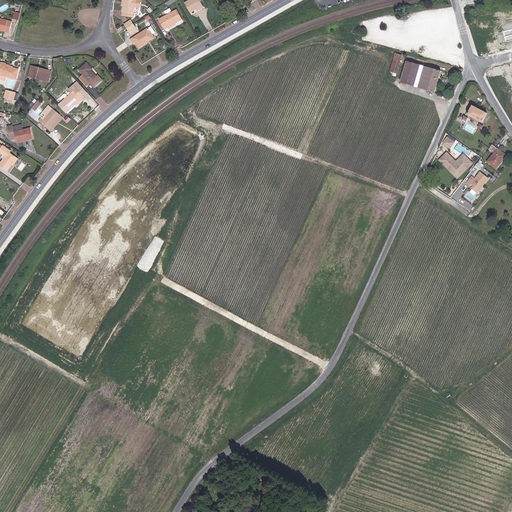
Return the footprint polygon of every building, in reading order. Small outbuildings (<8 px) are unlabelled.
[(123,0),(123,7),(122,16),(133,17),(135,0),(123,0)] [(190,13),(196,9),(202,5),(199,0),(189,0),(184,3),(190,13)] [(168,27),(175,23),(182,19),(177,10),(171,13),(168,14),(159,19),(164,29),(168,27)] [(5,31),(9,33),(12,22),(0,18),(0,30),(5,32),(5,31)] [(125,25),(127,29),(133,24),(131,20),(125,24),(125,25)] [(133,24),(127,29),(131,35),(137,30),(133,24)] [(157,34),(152,26),(131,40),(133,44),(135,43),(139,48),(155,37),(154,36),(157,34)] [(392,75),(396,76),(402,55),(395,53),(390,72),(392,72),(392,75)] [(407,61),(401,83),(435,92),(441,71),(407,61)] [(8,77),(16,79),(18,70),(9,67),(9,66),(1,64),(0,68),(0,79),(7,81),(8,77)] [(92,70),(86,64),(79,70),(83,75),(80,78),(87,86),(89,84),(94,89),(102,81),(97,76),(96,78),(90,71),(92,70)] [(39,70),(31,67),(29,76),(48,82),(51,71),(39,68),(39,70)] [(88,94),(78,82),(74,85),(80,92),(85,97),(88,94)] [(5,98),(14,101),(16,93),(7,90),(5,98)] [(81,99),(82,100),(85,97),(80,92),(77,94),(74,91),(62,101),(70,110),(75,104),(81,99)] [(38,100),(32,108),(35,111),(42,103),(38,100)] [(468,115),(482,122),(487,113),(473,106),(468,115)] [(44,119),(42,118),(39,121),(49,130),(52,127),(61,116),(53,109),(46,116),(44,119)] [(61,116),(52,127),(53,129),(63,118),(61,116)] [(16,139),(16,141),(24,140),(24,141),(33,139),(31,128),(23,130),(14,132),(13,127),(13,126),(7,127),(10,140),(16,139)] [(443,142),(450,147),(453,141),(446,137),(443,142)] [(492,144),(488,149),(493,153),(486,162),(496,170),(505,159),(504,158),(506,155),(497,148),(492,144)] [(5,156),(3,159),(0,163),(0,166),(7,172),(12,165),(13,166),(18,159),(9,152),(10,151),(3,145),(0,149),(0,152),(2,154),(5,156)] [(439,160),(445,166),(445,165),(454,173),(460,174),(465,168),(466,169),(472,163),(463,154),(457,160),(458,161),(456,162),(447,152),(439,160)] [(445,165),(445,166),(457,178),(466,169),(465,168),(460,174),(454,173),(445,165)] [(471,189),(476,193),(488,178),(480,172),(474,179),(471,176),(466,183),(469,186),(471,184),(473,186),(471,189)]
